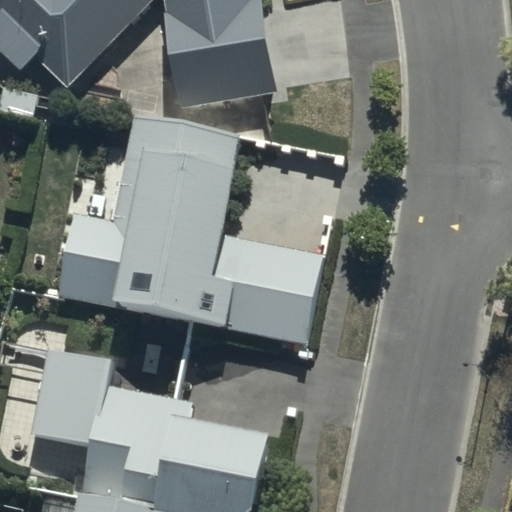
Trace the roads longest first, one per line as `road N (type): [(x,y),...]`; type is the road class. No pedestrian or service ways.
road 1 (residential): [(396,511),(463,172)]
road 2 (residential): [(463,172),(454,0)]
